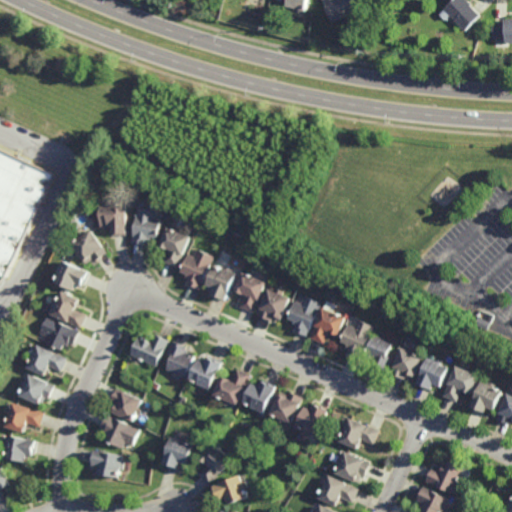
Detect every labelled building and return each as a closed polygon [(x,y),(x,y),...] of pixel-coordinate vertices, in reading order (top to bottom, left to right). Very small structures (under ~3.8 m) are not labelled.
[(306,0),(305,11),(285,7),(286,1),(282,0),(306,0)] [(357,0),(362,11),(352,15),(351,16),(346,18),(345,18),(332,23),(327,14),(322,0),(357,0)] [(466,0),(472,5),(470,5),(481,16),(465,32),(454,21),(455,20),(445,10),(454,0),(466,0)] [(511,45),(507,45),(507,40),(494,40),(494,23),(506,23),(506,20),(511,20),(511,45)] [(7,276),(0,272),(0,146),(56,173),(7,276)] [(114,234),(114,224),(112,224),(112,228),(103,228),(102,204),(115,204),(115,203),(127,203),(127,205),(129,205),(129,231),(128,231),(128,234),(114,234)] [(163,224),(162,224),(161,227),(159,236),(153,235),(153,239),(149,238),(149,244),(134,241),(134,235),(136,235),(140,207),(158,209),(157,217),(163,218),(162,221),(164,221),(163,224)] [(180,266),(166,260),(172,247),(162,243),(170,225),(193,235),(180,266)] [(105,245),(104,246),(109,252),(97,260),(95,258),(88,262),(74,241),(80,237),(79,235),(79,234),(80,234),(83,231),(84,231),(85,231),(86,233),(93,228),(105,245)] [(217,256),(214,263),(213,263),(202,288),(189,282),(191,277),(188,275),(189,272),(184,270),(188,259),(187,258),(189,254),(190,255),(191,253),(197,255),(200,248),(217,256)] [(91,270),(90,272),(92,273),(86,285),(79,282),(75,289),(58,280),(62,272),(60,271),(66,258),(91,270)] [(226,267),(227,266),(240,272),(228,298),(227,297),(226,299),(214,294),(217,286),(210,283),(218,264),(226,267)] [(256,311),(242,305),(248,292),(238,288),(246,270),(269,280),(256,311)] [(279,290),(280,287),(286,290),(285,292),(294,296),(285,316),(284,315),(282,318),(276,315),(274,319),(260,313),(263,306),(263,307),(272,287),(279,290)] [(83,327),(71,321),(54,312),(65,290),(82,298),(77,308),(89,314),(83,327)] [(324,302),(312,329),(313,329),(310,335),(297,329),(299,323),(296,322),(297,319),(291,316),(296,306),(294,305),(296,301),(298,302),(299,299),(304,301),(307,294),(324,302)] [(338,333),(328,329),(323,341),(313,336),(319,323),(326,307),(346,315),(338,333)] [(491,325),(482,321),(485,313),(488,314),(486,317),(493,320),(491,325)] [(76,328),(76,327),(82,330),(76,343),(72,342),(71,344),(67,343),(65,348),(54,343),(53,344),(52,344),(50,344),(49,341),(47,340),(49,335),(43,332),(50,315),(58,318),(59,319),(76,328)] [(374,325),(372,332),(373,332),(372,334),(370,333),(360,357),(347,351),(349,346),(345,345),(347,342),(340,339),(348,322),(355,324),(357,318),(374,325)] [(168,347),(167,347),(159,365),(134,353),(143,334),(149,337),(148,339),(154,342),(155,341),(154,340),(158,333),(171,339),(168,347)] [(387,369),(374,364),(375,360),(372,359),(373,357),(365,354),(374,333),(393,341),(387,354),(392,356),(387,369)] [(188,376),(169,368),(175,354),(170,352),(176,340),(182,342),(189,346),(188,348),(191,349),(190,352),(194,354),(195,355),(197,355),(196,360),(195,360),(188,376)] [(64,371),(53,365),(48,374),(31,366),(41,343),(59,351),(59,352),(70,357),(64,371)] [(408,348),(409,346),(416,349),(415,351),(423,355),(413,378),(406,374),(405,377),(391,371),(394,365),(393,365),(402,345),(408,348)] [(225,361),(222,368),(213,388),(208,385),(207,387),(200,384),(201,380),(193,377),(202,358),(209,361),(212,356),(225,361)] [(441,385),(434,382),(431,389),(417,382),(420,375),(421,375),(429,356),(442,361),(442,363),(450,366),(441,385)] [(472,392),(463,388),(458,400),(444,394),(449,382),(457,364),(480,374),(472,392)] [(248,385),(249,385),(241,403),(217,393),(225,375),(235,379),(240,367),(253,373),(248,385)] [(52,381),(52,382),(57,385),(51,398),(48,397),(45,403),(24,394),(27,387),(24,385),(27,378),(30,379),(33,373),(52,381)] [(280,385),(277,392),(276,391),(268,411),(262,408),(261,411),(254,408),(254,405),(255,406),(256,404),(248,401),(256,382),(263,385),(266,379),(280,385)] [(496,409),(488,406),(486,412),(471,406),(474,399),(475,399),(483,380),(496,385),(495,386),(504,389),(496,409)] [(142,414),(139,413),(135,420),(113,410),(116,402),(113,401),(119,387),(145,399),(142,405),(145,406),(142,414)] [(306,396),(304,402),(296,422),(289,419),(288,422),(280,419),(282,416),(274,413),(284,391),(291,394),(292,390),(306,396)] [(511,393),(511,424),(498,418),(501,411),(500,411),(509,392),(511,393)] [(42,426),(29,422),(28,424),(29,424),(26,432),(9,426),(17,401),(35,407),(35,408),(46,412),(42,426)] [(329,408),(316,435),(308,431),(309,428),(302,424),(311,405),(315,407),(316,404),(317,404),(318,403),(329,408)] [(142,429),(139,436),(138,435),(134,445),(127,442),(124,448),(107,440),(110,433),(107,432),(108,429),(103,427),(109,413),(115,416),(142,429)] [(375,443),(362,438),(357,448),(339,440),(349,417),(380,430),(375,443)] [(37,455),(29,454),(28,462),(8,458),(10,449),(8,448),(11,435),(40,440),(37,455)] [(181,438),(181,436),(188,438),(188,439),(189,440),(188,442),(196,445),(190,464),(182,462),(180,467),(179,467),(179,468),(166,464),(175,436),(181,438)] [(221,474),(221,473),(212,483),(201,474),(210,463),(203,457),(216,442),(235,459),(221,474)] [(123,469),(122,468),(120,477),(99,474),(100,466),(95,465),(95,464),(93,464),(96,450),(126,455),(123,469)] [(372,462),(365,476),(362,474),(359,481),(356,480),(355,481),(336,473),(345,450),(372,462)] [(453,492),(427,480),(434,467),(442,471),(444,465),(443,465),(446,458),(465,467),(453,492)] [(8,501),(0,505),(0,468),(4,467),(12,484),(3,489),(8,501)] [(347,483),(347,482),(360,488),(354,502),(341,495),(340,497),(341,497),(336,506),(318,497),(329,474),(347,483)] [(232,504),(229,497),(223,500),(223,499),(221,500),(215,486),(243,475),(248,488),(247,488),(251,497),(232,504)] [(448,511),(444,510),(443,511),(425,511),(421,510),(425,502),(419,500),(426,486),(432,488),(431,489),(451,498),(449,504),(451,505),(448,511)] [(340,511),(315,511),(320,503),(340,511)]
